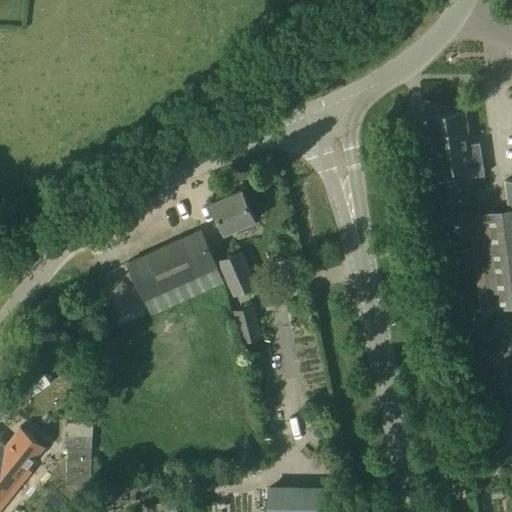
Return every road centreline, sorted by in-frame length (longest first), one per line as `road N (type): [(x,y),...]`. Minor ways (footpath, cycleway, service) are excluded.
road 1 (secondary): [(416,511),(326,108)]
road 2 (tertiary): [(63,247),(153,184),(326,108)]
road 3 (tertiary): [(326,108),(392,75),(455,16)]
